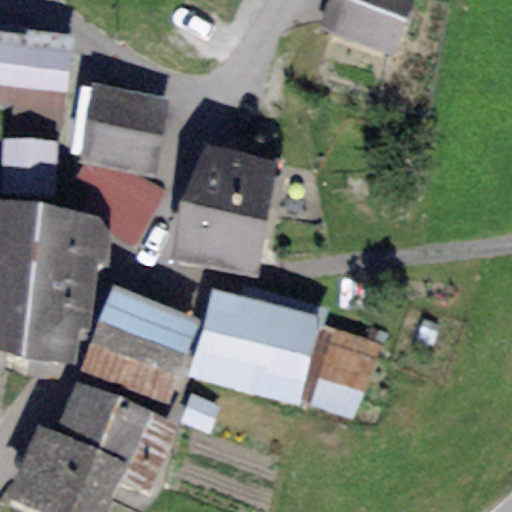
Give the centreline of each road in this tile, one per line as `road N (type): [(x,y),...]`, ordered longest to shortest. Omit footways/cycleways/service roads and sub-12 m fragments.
road 1 (residential): [(129,279),(188,290),(511,248)]
road 2 (residential): [(129,279),(108,290),(78,381),(0,464)]
road 3 (residential): [(211,87),(184,90),(125,71),(26,0)]
road 4 (residential): [(211,87),(189,154),(129,279)]
